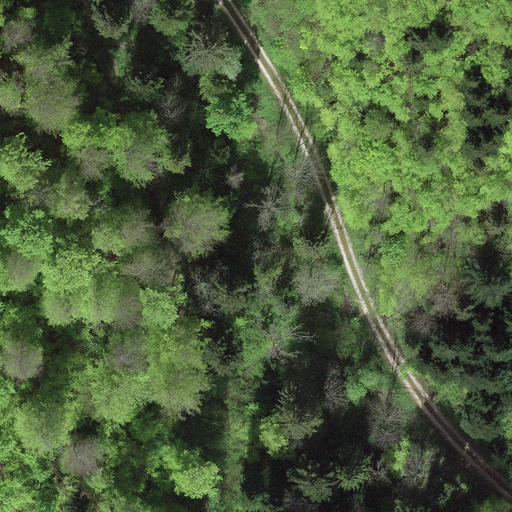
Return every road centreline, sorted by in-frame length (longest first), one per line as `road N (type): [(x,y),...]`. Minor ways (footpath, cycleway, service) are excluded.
road 1 (track): [(511,496),(404,379),(375,330),(273,71),(224,0)]
road 2 (track): [(84,0),(161,208),(204,511)]
